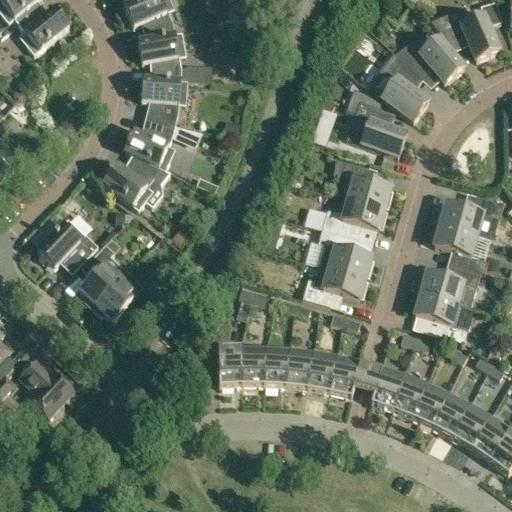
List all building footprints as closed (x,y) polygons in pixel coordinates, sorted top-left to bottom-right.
[(14,24),(33,8),(43,0),(42,0),(0,0),(0,7),(2,9),(1,19),(8,28),(14,24)] [(133,33),(140,29),(145,27),(146,31),(149,44),(174,39),(172,28),(165,12),(169,3),(167,0),(146,0),(123,11),(133,33)] [(263,0),(275,9),(283,0),(263,0)] [(33,8),(14,24),(27,41),(26,51),(34,60),(69,32),(54,13),(44,21),(33,8)] [(465,42),(476,66),(499,56),(488,31),(500,28),(495,8),(481,11),(483,20),(470,26),(461,12),(430,26),(449,49),(465,42)] [(9,29),(3,34),(7,38),(13,33),(9,29)] [(257,42),(260,32),(250,30),(248,38),(250,40),(257,42)] [(155,71),(154,84),(187,86),(188,75),(181,75),(178,58),(183,49),(181,38),(174,39),(149,44),(137,46),(142,69),(154,67),(155,71)] [(59,45),(64,51),(68,48),(63,42),(59,45)] [(415,42),(395,59),(416,79),(427,69),(432,75),(440,84),(444,89),(464,73),(439,43),(428,52),(415,42)] [(378,79),(367,93),(382,104),(413,127),(428,107),(413,96),(407,91),(416,79),(395,59),(379,80),(378,79)] [(179,105),(186,98),(187,86),(154,84),(143,83),(141,107),(149,108),(153,108),(150,125),(175,131),(177,120),(179,105)] [(352,127),(346,145),(361,150),(398,163),(406,139),(390,133),(381,130),(387,116),(379,113),(360,106),(355,118),(352,127)] [(322,114),(311,146),(325,151),(337,119),(322,114)] [(124,158),(134,162),(158,173),(165,176),(170,165),(166,156),(172,141),(175,131),(150,125),(145,141),(134,136),(124,158)] [(225,125),(221,141),(235,144),(239,129),(225,125)] [(0,188),(14,174),(0,160),(0,188)] [(127,177),(123,174),(117,170),(102,189),(138,216),(145,207),(152,212),(162,199),(161,189),(153,184),(158,173),(134,162),(129,174),(127,177)] [(390,193),(373,188),(365,186),(368,173),(337,164),(333,178),(337,179),(335,186),(351,194),(348,204),(384,215),(384,213),(388,214),(392,196),(389,196),(390,193)] [(194,189),(213,197),(216,189),(198,181),(194,189)] [(471,216),(463,213),(446,209),(445,211),(442,210),(437,227),(440,228),(440,230),(476,240),(479,230),(497,230),(503,208),(476,200),(471,216)] [(384,215),(348,204),(345,215),(327,214),(321,235),(349,242),(353,229),(378,236),(379,234),(382,235),(387,217),(383,216),(384,215)] [(116,216),(116,228),(125,228),(125,226),(125,218),(125,216),(116,216)] [(271,221),(261,251),(274,255),(283,225),(271,221)] [(63,264),(75,276),(98,252),(85,240),(85,241),(67,224),(37,257),(54,273),(63,264)] [(172,243),(180,251),(192,238),(184,230),(172,243)] [(456,272),(480,279),(483,280),(487,266),(470,261),(476,240),(440,230),(439,232),(436,231),(431,248),(434,249),(434,251),(459,259),(456,272)] [(349,242),(321,235),(318,248),(324,250),(319,271),(328,274),(365,284),(365,282),(368,283),(373,266),(370,265),(371,263),(345,256),(349,242)] [(86,287),(78,295),(84,301),(84,308),(92,315),(121,284),(127,278),(110,262),(114,258),(105,250),(83,273),(92,281),(86,287)] [(480,279),(456,272),(452,285),(427,278),(426,280),(423,279),(418,297),(421,298),(421,299),(457,310),(470,313),(480,279)] [(333,298),(341,301),(359,305),(359,303),(363,304),(367,287),(364,286),(365,284),(328,274),(325,285),(308,284),(302,304),(330,312),(333,298)] [(121,284),(92,315),(100,322),(106,322),(112,327),(120,319),(126,313),(134,322),(151,304),(142,295),(144,293),(127,278),(121,284)] [(251,307),(254,297),(241,293),(238,303),(251,307)] [(268,301),(254,297),(251,307),(253,308),(265,311),(268,301)] [(470,313),(457,310),(421,299),(420,301),(417,300),(412,318),(415,319),(415,321),(440,328),(436,341),(464,349),(470,329),(468,328),(471,314),(470,313)] [(294,319),(296,309),(283,305),(280,315),(294,319)] [(296,309),(294,319),(307,323),(310,313),(296,309)] [(343,333),(346,323),(333,319),(330,329),(343,333)] [(346,323),(343,333),(357,336),(360,326),(346,323)] [(414,352),(417,342),(403,338),(400,348),(414,352)] [(417,342),(414,352),(427,356),(430,346),(417,342)] [(0,386),(5,381),(0,376),(0,365),(9,356),(0,347),(0,386)] [(467,361),(455,353),(449,362),(462,370),(467,361)] [(241,391),(241,355),(217,356),(219,392),(241,391)] [(263,392),(265,355),(241,355),(241,391),(263,392)] [(263,392),(285,393),(288,356),(265,355),(263,392)] [(306,396),(312,359),(288,356),(285,393),(306,396)] [(328,399),(336,363),(312,359),(306,396),(328,399)] [(474,370),(487,378),(492,369),(480,361),(474,370)] [(328,399),(351,404),(354,394),(357,383),(369,386),(376,388),(380,378),(372,376),(360,372),(361,369),(336,363),(328,399)] [(50,380),(36,366),(19,383),(34,397),(28,403),(49,422),(73,396),(53,377),(50,380)] [(492,369),(487,378),(499,385),(504,376),(492,369)] [(380,374),(380,378),(376,388),(369,386),(357,383),(354,394),(366,397),(373,399),(371,410),(393,417),(405,382),(380,374)] [(0,403),(14,389),(5,381),(0,386),(0,403)] [(405,382),(393,417),(413,425),(427,391),(405,382)] [(433,434),(449,401),(427,391),(413,425),(433,434)] [(452,444),(470,412),(449,401),(433,434),(452,444)] [(471,455),(490,424),(470,412),(452,444),(471,455)] [(490,468),(510,437),(490,424),(471,455),(490,468)] [(511,438),(510,437),(490,468),(508,481),(511,474),(511,438)]
